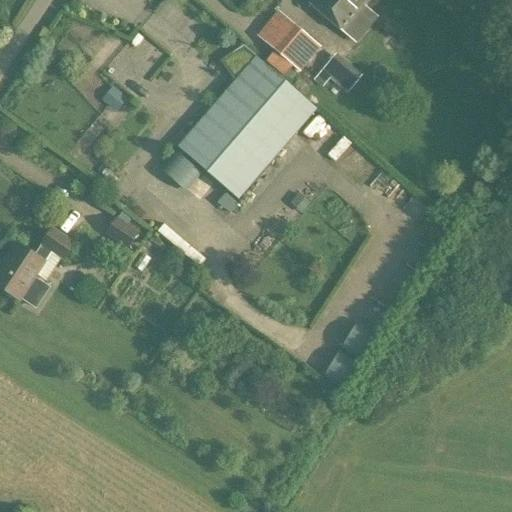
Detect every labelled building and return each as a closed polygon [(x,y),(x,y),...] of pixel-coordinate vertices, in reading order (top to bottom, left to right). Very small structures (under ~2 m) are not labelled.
[(344,33),(372,0),(313,0),(310,4),(344,33)] [(321,48),(292,24),(270,49),(300,74),(321,48)] [(339,86),(333,94),(342,101),(364,76),(337,54),(315,78),(324,86),(330,79),(339,86)] [(317,111),(255,57),(177,147),(238,201),(317,111)] [(103,102),(121,112),(129,97),(112,87),(103,102)] [(139,234),(117,218),(105,235),(127,251),(139,234)] [(194,261),(201,253),(168,224),(161,232),(194,261)] [(53,232),(35,258),(17,246),(7,260),(8,261),(0,273),(0,290),(20,303),(22,301),(36,310),(50,288),(36,279),(53,254),(65,262),(75,246),(53,232)] [(358,328),(347,350),(365,359),(376,336),(358,328)] [(343,355),(329,377),(346,388),(360,366),(343,355)]
